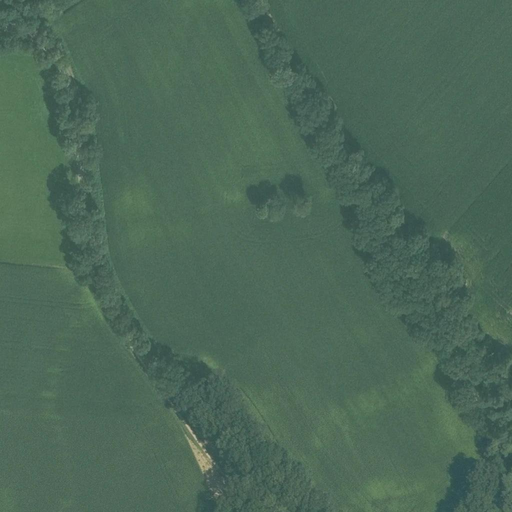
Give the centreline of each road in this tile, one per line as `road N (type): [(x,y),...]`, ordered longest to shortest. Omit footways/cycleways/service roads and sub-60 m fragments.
road 1 (track): [(282,511),(221,458),(109,307),(92,262),(65,68),(37,35),(0,26)]
road 2 (track): [(491,511),(483,415),(458,355),(263,0)]
